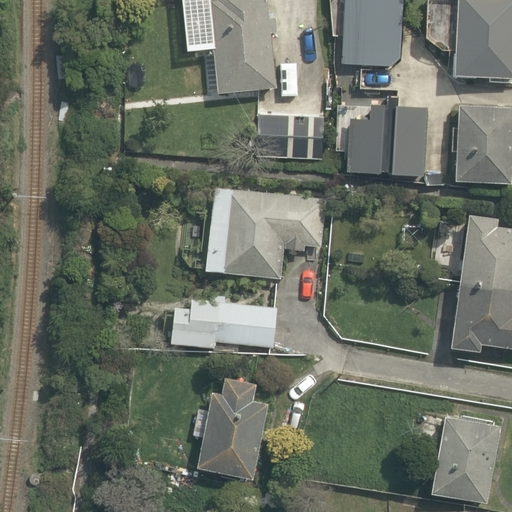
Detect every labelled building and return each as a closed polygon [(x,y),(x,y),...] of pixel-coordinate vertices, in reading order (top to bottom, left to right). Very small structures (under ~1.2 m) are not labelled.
[(263,0),(211,0),(212,15),(204,16),(208,91),(270,87),(267,37),(277,37),(275,16),(264,17),(263,0)] [(402,0),(344,0),(340,63),(398,67),(402,0)] [(511,0),(455,0),(450,74),(511,78),(511,0)] [(368,101),(367,120),(346,118),(342,168),(377,171),(423,176),(430,107),(368,101)] [(511,137),(511,106),(458,103),(452,183),(508,187),(511,137)] [(322,194),(210,184),(202,268),(210,269),(210,272),(279,279),(282,247),(302,249),(303,245),(317,246),(322,194)] [(511,226),(469,221),(454,345),(478,348),(479,342),(511,346),(511,226)] [(169,304),(166,326),(139,323),(135,361),(169,364),(170,356),(182,357),(183,342),(211,345),(212,340),(270,346),(274,307),(193,298),(192,307),(169,304)] [(265,406),(211,396),(196,471),(250,481),(265,406)] [(501,420),(441,412),(431,492),(490,500),(501,420)]
